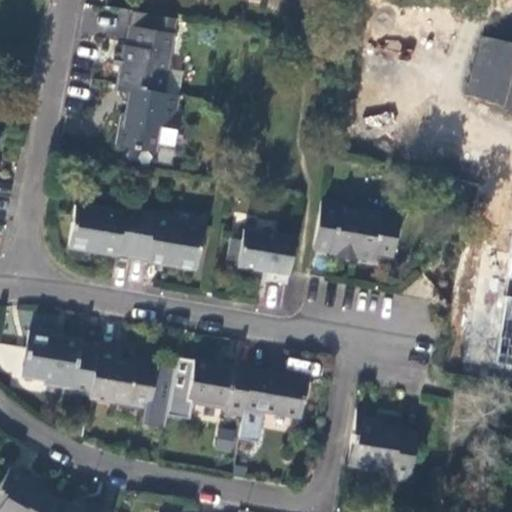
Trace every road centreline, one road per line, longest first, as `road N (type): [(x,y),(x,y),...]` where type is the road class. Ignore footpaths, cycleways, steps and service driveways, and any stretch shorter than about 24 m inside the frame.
road 1 (residential): [(0,406),(48,440),(111,467),(301,501),(326,485),(352,341),(24,282)]
road 2 (residential): [(71,0),(24,282)]
